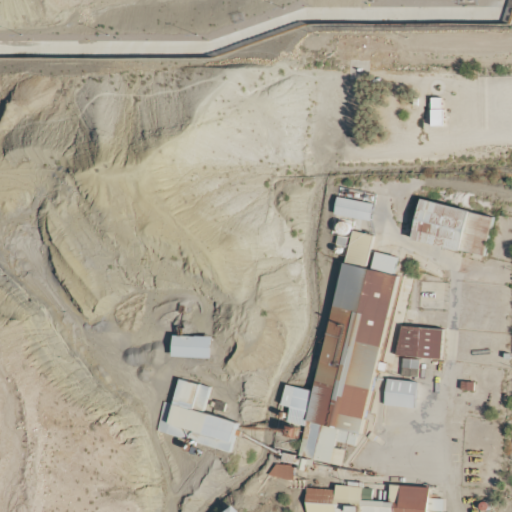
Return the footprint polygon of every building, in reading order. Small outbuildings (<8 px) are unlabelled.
[(443,115),(440,115),(440,103),(428,103),(428,135),(443,135),(443,115)] [(335,217),(372,221),(374,203),(337,199),(335,217)] [(374,236),(354,232),(346,264),(367,268),(374,236)] [(398,258),(376,253),(372,270),(394,275),(398,258)] [(400,276),(342,265),(317,393),(285,386),(280,407),(290,409),(287,423),(306,427),(299,459),(332,465),(336,443),(361,448),(377,363),(355,359),(356,352),(367,354),(368,350),(385,353),(400,276)] [(441,360),(444,331),(401,327),(398,356),(407,357),(407,363),(419,365),(419,358),(441,360)] [(173,360),(213,361),(213,338),(174,337),(173,360)] [(416,382),(387,380),(385,409),(415,410),(416,382)] [(240,423),(204,414),(210,388),(180,381),(174,405),(163,403),(156,434),(195,443),(195,446),(233,455),(240,423)] [(293,483),(296,457),(286,456),(284,466),(273,465),(271,480),(293,483)] [(429,511),(431,488),(390,486),(389,503),(371,502),(372,489),(335,487),(335,491),(306,489),(304,511),(429,511)]
